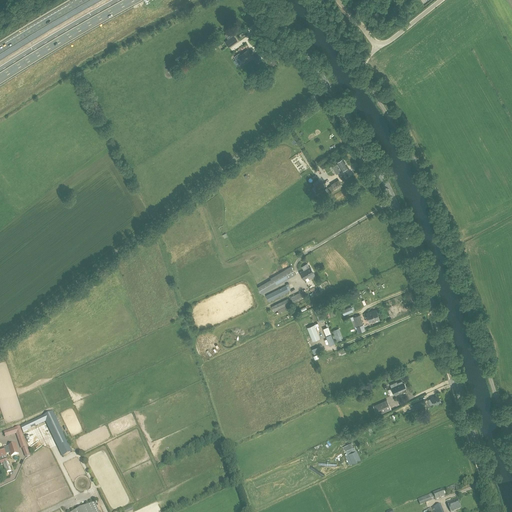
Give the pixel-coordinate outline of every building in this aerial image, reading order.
[(229,47),(234,43),(237,41),(234,36),(231,38),(225,42),(229,47)] [(239,53),(234,56),(240,64),(243,62),(244,63),(248,61),(247,59),(250,57),(249,55),(250,54),(247,50),(241,55),(239,53)] [(270,66),(276,62),(270,53),(265,57),(270,66)] [(332,167),(336,174),(340,172),(340,171),(341,171),(348,167),(343,158),(337,162),(338,164),(332,167)] [(342,181),(352,174),(350,170),(340,177),(342,181)] [(339,180),(331,184),(335,190),(337,188),(342,185),(339,180)] [(314,192),(323,186),(320,182),(312,188),(314,192)] [(263,293),(295,274),(291,266),(284,271),(286,274),(261,289),(263,293)] [(310,266),(300,272),(304,279),(314,273),(310,266)] [(266,295),(269,301),(289,291),(286,285),(266,295)] [(293,302),(304,296),(302,291),(291,297),(293,302)] [(270,314),(274,312),(287,306),(287,307),(291,305),(288,298),(268,309),(270,314)] [(376,309),(366,313),(369,322),(379,319),(376,309)] [(319,322),(325,320),(322,312),(316,314),(319,322)] [(363,324),(360,315),(353,317),(357,326),(363,324)] [(314,325),(307,328),(312,342),(320,339),(314,325)] [(338,330),(336,331),(336,330),(333,331),(337,340),(343,338),(340,332),(339,332),(338,330)] [(404,383),(403,383),(402,381),(397,383),(396,382),(390,385),(394,394),(399,392),(400,394),(406,391),(405,389),(406,388),(404,383)] [(431,399),(428,400),(430,406),(433,404),(434,405),(440,402),(438,396),(434,397),(431,398),(431,399)] [(377,416),(391,410),(386,400),(373,406),(377,416)] [(412,406),(415,412),(424,409),(422,402),(412,406)] [(53,411),(21,427),(23,432),(45,422),(47,426),(48,425),(63,456),(72,452),(57,421),(58,421),(53,411)] [(5,437),(14,435),(16,434),(21,449),(27,447),(20,427),(4,432),(5,437)] [(341,445),(346,455),(350,464),(360,460),(351,441),(345,444),(341,445)] [(19,453),(16,444),(8,447),(11,456),(19,453)] [(7,458),(0,460),(1,464),(3,463),(6,473),(11,471),(8,461),(7,458)] [(435,500),(445,496),(442,490),(418,499),(420,505),(435,499),(435,500)] [(457,499),(447,503),(450,511),(461,508),(457,499)] [(73,511),(99,511),(94,502),(73,511)]
